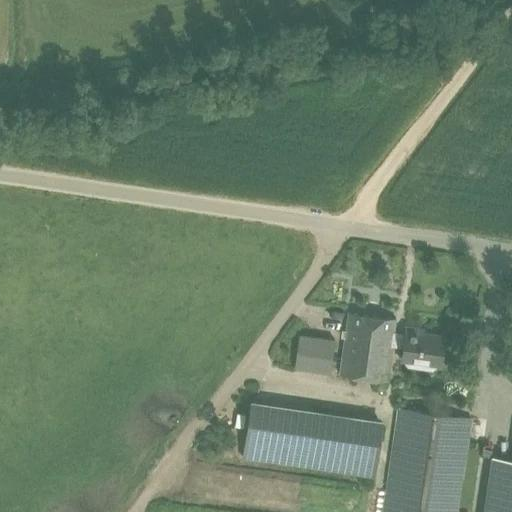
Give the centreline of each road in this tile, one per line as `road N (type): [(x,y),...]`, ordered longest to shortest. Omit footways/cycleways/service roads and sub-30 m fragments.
road 1 (track): [(130,511),(511,15)]
road 2 (unclassified): [(0,177),(351,226)]
road 3 (unclassified): [(511,250),(351,226)]
